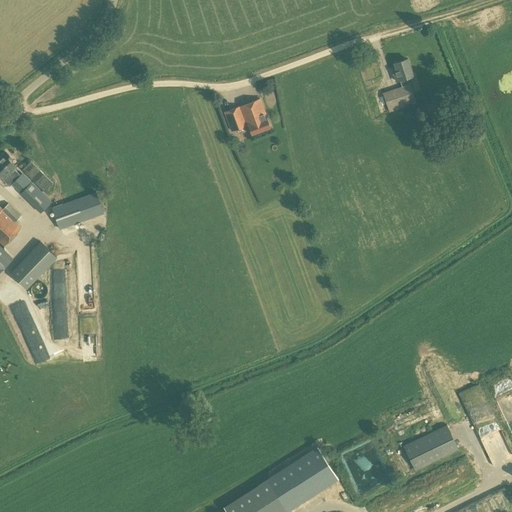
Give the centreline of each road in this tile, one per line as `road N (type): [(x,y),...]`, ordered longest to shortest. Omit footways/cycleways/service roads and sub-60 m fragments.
road 1 (unclassified): [(385,34),(228,87),(161,84),(46,110),(9,107)]
road 2 (unclassified): [(9,107),(95,34),(113,0)]
